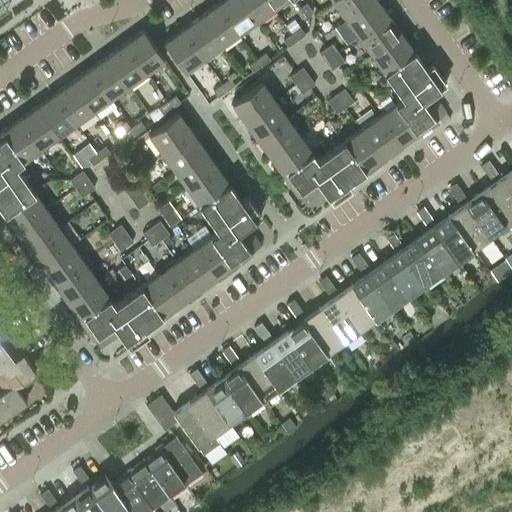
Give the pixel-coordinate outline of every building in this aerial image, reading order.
[(241,0),(219,0),(216,2),(238,32),(255,19),(241,0)] [(267,0),(241,0),(255,19),(273,7),(267,0)] [(333,0),(346,18),(370,0),(333,0)] [(377,0),(370,0),(346,18),(358,36),(388,15),(377,0)] [(216,2),(199,15),(220,45),(238,32),(216,2)] [(299,7),(305,16),(312,11),(306,2),(299,7)] [(199,15),(181,27),(202,57),(220,45),(199,15)] [(388,15),(358,36),(371,54),(401,33),(388,15)] [(304,33),(300,27),(299,27),(294,19),(285,24),(291,33),(296,39),(304,33)] [(181,27),(163,41),(184,70),(202,57),(181,27)] [(142,29),(124,42),(145,71),(164,58),(142,29)] [(283,39),(287,46),(296,39),(291,33),(283,39)] [(401,33),(371,54),(384,71),(413,50),(401,33)] [(124,42),(106,54),(128,84),(145,71),(124,42)] [(331,42),(325,47),(331,56),(337,51),(331,42)] [(331,56),(325,47),(318,52),(324,60),(331,56)] [(413,50),(384,71),(402,97),(395,102),(417,131),(445,111),(431,92),(446,82),(432,63),(426,67),(413,50)] [(337,51),(331,56),(337,64),(344,60),(337,51)] [(265,52),(256,58),(261,64),(269,58),(265,52)] [(106,54),(89,67),(110,97),(128,84),(106,54)] [(331,56),(324,60),(331,69),(337,64),(331,56)] [(247,64),(252,71),(261,64),(256,58),(247,64)] [(302,66),(295,70),(301,79),(308,74),(302,66)] [(89,67),(71,79),(92,109),(110,97),(89,67)] [(301,79),(295,70),(289,75),(295,83),(301,79)] [(308,74),(301,79),(308,88),(314,83),(308,74)] [(229,77),(221,83),(226,90),(234,83),(229,77)] [(71,79),(54,92),(75,122),(92,109),(71,79)] [(308,88),(301,79),(295,83),(301,92),(308,88)] [(231,102),(244,120),(274,99),(261,80),(231,102)] [(217,96),(226,90),(221,83),(212,89),(217,96)] [(344,87),(335,93),(340,100),(348,94),(344,87)] [(54,92),(36,105),(57,135),(75,122),(54,92)] [(340,100),(335,93),(326,99),(331,106),(340,100)] [(175,94),(166,101),(171,107),(179,101),(175,94)] [(353,100),(348,94),(340,100),(344,106),(353,100)] [(274,99),(244,120),(257,138),(286,117),(274,99)] [(340,100),(331,106),(336,112),(344,106),(340,100)] [(162,113),(171,107),(166,101),(157,107),(162,113)] [(417,131),(395,102),(378,115),(399,144),(417,131)] [(36,105),(18,118),(39,147),(57,135),(36,105)] [(148,133),(161,151),(191,130),(178,111),(148,133)] [(399,144),(378,115),(359,127),(381,157),(399,144)] [(286,117),(257,138),(269,155),(299,134),(286,117)] [(18,118),(0,130),(21,160),(39,147),(18,118)] [(139,120),(131,126),(135,132),(144,126),(139,120)] [(135,132),(131,126),(122,132),(127,138),(135,132)] [(381,157),(359,127),(342,140),(363,170),(381,157)] [(0,206),(3,211),(33,190),(15,165),(21,160),(0,130),(0,206)] [(191,130),(161,151),(173,168),(203,147),(191,130)] [(299,134),(269,155),(282,173),(311,151),(299,134)] [(316,158),(311,151),(282,173),(302,201),(321,187),(331,202),(351,188),(346,182),(363,170),(342,140),(316,158)] [(109,151),(104,145),(95,151),(100,158),(109,151)] [(203,147),(173,168),(186,186),(216,165),(203,147)] [(100,158),(95,151),(87,157),(92,164),(100,158)] [(480,164),(486,173),(494,168),(487,158),(480,164)] [(216,165),(186,186),(199,204),(228,182),(216,165)] [(511,167),(511,168),(500,177),(497,179),(511,200),(511,166),(511,167)] [(511,200),(497,179),(500,177),(494,168),(486,173),(493,182),(481,191),(480,189),(480,190),(505,224),(504,223),(511,217),(511,200)] [(88,178),(81,169),(75,174),(81,182),(88,178)] [(81,182),(75,174),(69,178),(75,187),(81,182)] [(94,186),(88,178),(81,182),(87,191),(94,186)] [(144,189),(138,181),(131,186),(137,194),(144,189)] [(81,196),(87,191),(81,182),(75,187),(81,196)] [(240,199),(228,182),(199,204),(217,229),(210,234),(232,264),(260,243),(246,224),(260,214),(247,195),(240,199)] [(447,187),(454,196),(461,191),(455,182),(447,187)] [(137,194),(131,186),(125,190),(131,199),(137,194)] [(150,198),(144,189),(137,194),(144,203),(150,198)] [(33,190),(3,211),(16,229),(45,208),(33,190)] [(480,191),(468,200),(464,203),(488,236),(489,236),(488,234),(503,224),(504,225),(505,224),(480,190),(479,190),(480,191)] [(488,236),(464,203),(468,200),(461,191),(454,196),(461,205),(449,214),(448,213),(447,213),(472,248),(473,247),(472,246),(487,235),(488,236)] [(138,207),(144,203),(137,194),(131,199),(138,207)] [(415,210),(422,219),(429,214),(423,205),(415,210)] [(45,208),(16,229),(29,247),(58,226),(45,208)] [(448,215),(436,223),(432,226),(456,259),(456,258),(471,247),(472,248),(447,213),(448,215)] [(456,259),(432,226),(436,223),(429,214),(422,219),(428,228),(416,237),(415,236),(440,271),(440,270),(439,269),(454,258),(455,260),(456,259)] [(164,226),(159,219),(150,225),(155,232),(164,226)] [(126,231),(120,223),(114,227),(113,227),(119,236),(126,231)] [(155,232),(150,225),(142,232),(146,238),(155,232)] [(58,226),(29,247),(42,265),(71,244),(58,226)] [(168,232),(164,226),(155,232),(160,238),(168,232)] [(119,236),(113,227),(107,232),(113,240),(119,236)] [(383,233),(389,242),(397,237),(390,228),(383,233)] [(132,240),(126,231),(119,236),(126,244),(132,240)] [(151,244),(160,238),(155,232),(146,238),(151,244)] [(232,264),(210,234),(193,247),(214,276),(232,264)] [(119,249),(126,244),(119,236),(113,240),(119,249)] [(415,238),(403,246),(400,249),(423,282),(424,282),(423,281),(438,270),(439,271),(440,271),(415,236),(414,237),(415,238)] [(423,282),(400,249),(403,246),(397,237),(389,242),(396,252),(384,260),(383,259),(407,294),(408,294),(407,292),(422,281),(423,283),(423,282)] [(71,244),(42,265),(54,282),(84,261),(71,244)] [(193,247),(175,260),(196,289),(214,276),(193,247)] [(350,256),(357,266),(364,260),(358,251),(350,256)] [(383,261),(371,269),(367,272),(391,306),(392,305),(391,304),(406,293),(407,294),(383,259),(382,260),(383,261)] [(175,260),(157,273),(178,302),(196,289),(175,260)] [(391,306),(367,272),(371,269),(364,260),(357,266),(363,275),(352,283),(351,282),(350,282),(375,317),(374,315),(390,305),(390,306),(391,306)] [(84,261),(54,282),(67,300),(96,279),(84,261)] [(124,263),(117,268),(124,277),(130,272),(124,263)] [(178,302),(157,273),(139,285),(160,314),(178,302)] [(318,280),(324,289),(332,283),(325,274),(318,280)] [(96,279),(67,300),(79,318),(109,297),(96,279)] [(350,284),(338,293),(335,295),(359,329),(359,328),(358,327),(373,316),(374,318),(375,317),(350,282),(350,283),(350,284)] [(359,329),(335,295),(338,293),(332,283),(324,289),(331,298),(319,306),(318,305),(318,306),(342,340),(343,340),(342,339),(357,328),(358,329),(359,329)] [(143,326),(160,314),(139,285),(114,303),(109,297),(79,318),(99,346),(119,332),(129,346),(148,333),(143,326)] [(285,303),(292,312),(299,307),(293,297),(285,303)] [(318,307),(306,316),(302,318),(326,352),(327,351),(326,350),(341,339),(342,341),(342,340),(318,306),(317,306),(318,307)] [(326,352),(302,318),(306,316),(299,307),(292,312),(299,321),(287,330),(286,328),(285,329),(310,363),(309,362),(324,351),(325,352),(326,352)] [(253,326),(259,335),(267,330),(260,320),(253,326)] [(0,364),(13,356),(12,355),(7,347),(8,341),(13,338),(5,326),(0,329),(0,364)] [(285,330),(274,339),(270,342),(294,375),(293,373),(308,363),(309,364),(310,363),(285,329),(285,330)] [(294,375),(270,342),(274,339),(267,330),(259,335),(266,344),(254,353),(253,351),(253,352),(277,387),(278,386),(277,385),(292,374),(293,375),(294,375)] [(228,344),(221,349),(227,358),(235,353),(228,344)] [(21,349),(12,355),(13,356),(0,364),(0,383),(3,388),(4,388),(23,375),(28,383),(36,377),(37,372),(21,349)] [(253,354),(241,362),(238,365),(261,398),(262,398),(261,397),(276,386),(277,387),(253,352),(252,352),(253,354)] [(261,398),(238,365),(241,362),(235,353),(227,358),(234,367),(222,376),(221,375),(220,375),(245,410),(246,409),(245,408),(260,397),(261,399),(261,398)] [(188,372),(195,381),(202,376),(196,367),(188,372)] [(3,388),(0,390),(0,418),(26,400),(18,390),(28,383),(23,375),(4,388),(3,388)] [(245,410),(220,375),(221,377),(209,385),(205,388),(229,421),(230,421),(229,420),(244,409),(245,410)] [(229,421),(205,388),(209,385),(202,376),(195,381),(201,390),(189,399),(189,398),(188,398),(213,433),(212,431),(228,421),(228,422),(229,421)] [(151,411),(159,405),(166,401),(160,392),(145,403),(151,411)] [(213,433),(188,398),(187,399),(188,400),(174,410),(173,409),(172,410),(166,401),(159,405),(163,411),(166,415),(172,411),(178,418),(202,452),(218,441),(213,433)] [(163,411),(159,405),(151,411),(155,417),(163,411)] [(163,411),(155,417),(159,423),(167,417),(166,415),(163,411)] [(178,418),(172,411),(166,415),(167,417),(172,423),(178,418)] [(167,417),(159,423),(163,429),(172,423),(167,417)] [(175,435),(159,447),(185,483),(201,471),(175,435)] [(159,447),(143,458),(168,494),(185,483),(159,447)] [(143,458),(126,470),(152,506),(168,494),(143,458)] [(71,469),(78,479),(85,473),(79,464),(71,469)] [(110,481),(128,507),(131,511),(143,511),(152,506),(126,470),(110,481)] [(103,474),(92,482),(88,485),(107,511),(118,511),(126,507),(127,508),(128,507),(110,481),(104,472),(102,473),(103,474)] [(85,473),(78,479),(85,488),(88,485),(92,482),(85,473)] [(72,495),(71,495),(83,511),(107,511),(88,485),(85,488),(73,496),(72,495)] [(39,492),(46,502),(53,496),(46,487),(39,492)] [(72,497),(60,506),(56,508),(58,511),(83,511),(71,495),(71,496),(72,497)] [(53,496),(46,502),(52,511),(56,508),(60,506),(53,496)]
